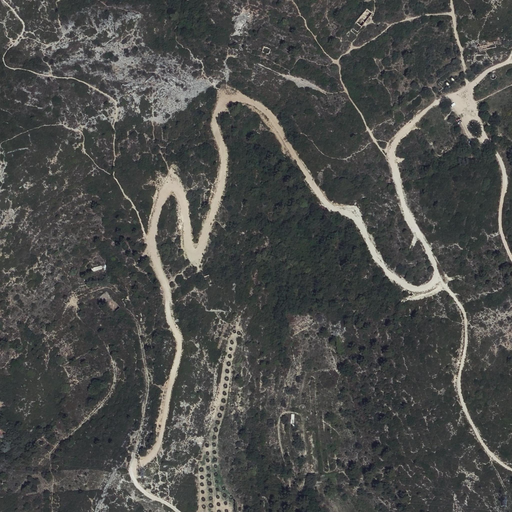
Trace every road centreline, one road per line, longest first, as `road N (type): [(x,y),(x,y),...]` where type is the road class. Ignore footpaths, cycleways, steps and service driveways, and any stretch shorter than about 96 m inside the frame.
road 1 (track): [(177,511),(132,476),(158,443),(179,346),(151,234),(161,196),(174,187),(188,244),(200,250),(221,175),(218,107),(237,96),(261,107),(328,205),(360,221),(378,261),(404,285),(424,289),(437,281),(433,260),(401,197),(392,142),(511,61)]
road 2 (track): [(52,511),(53,452),(115,377),(107,345),(77,313),(78,297),(91,289),(114,288),(138,323),(148,380),(132,472)]
road 3 (track): [(511,472),(482,448),(457,395),(464,312),(437,281)]
road 4 (track): [(511,255),(508,180),(468,86)]
